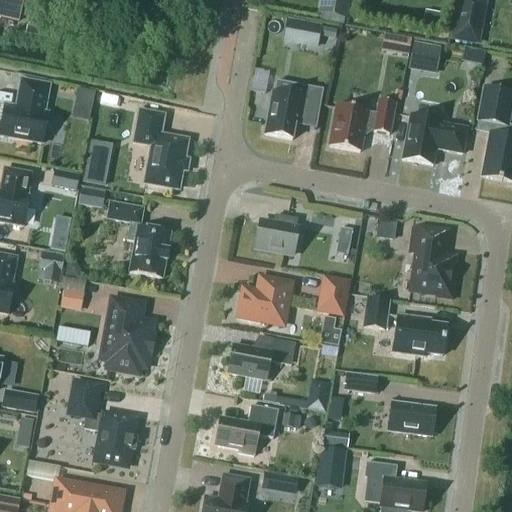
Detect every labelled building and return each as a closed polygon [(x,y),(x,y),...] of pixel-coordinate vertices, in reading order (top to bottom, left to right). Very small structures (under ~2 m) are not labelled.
[(320,0),(317,16),(347,21),(350,0),(320,0)] [(484,0),(459,0),(452,40),(476,44),(484,0)] [(287,21),(283,41),(317,48),(321,28),(287,21)] [(321,28),(320,36),(334,39),(335,31),(321,28)] [(397,39),(395,52),(408,55),(411,41),(397,39)] [(407,71),(435,76),(441,49),(413,44),(407,71)] [(480,66),(483,54),(463,49),(461,62),(480,66)] [(265,94),(266,71),(251,71),(250,93),(265,94)] [(0,137),(42,145),(47,116),(43,115),(48,87),(21,82),(16,110),(4,108),(1,122),(0,122),(0,137)] [(271,94),(264,137),(292,142),(295,127),(316,131),(323,92),(276,83),(274,95),(271,94)] [(501,182),(511,184),(511,128),(507,127),(511,102),(511,94),(484,89),(477,123),(491,126),(481,179),(501,183),(501,182)] [(81,93),(79,107),(92,109),(95,95),(81,93)] [(329,149),(360,154),(364,131),(373,133),(373,134),(389,137),(395,105),(379,102),(376,115),(367,114),(367,113),(336,107),(329,149)] [(134,145),(151,148),(144,185),(178,191),(187,142),(159,137),(163,117),(139,113),(134,145)] [(441,124),(410,117),(401,162),(432,168),(435,151),(443,152),(442,153),(462,156),(467,131),(441,126),(441,124)] [(0,224),(23,228),(28,199),(27,198),(31,175),(4,171),(0,191),(0,224)] [(79,177),(58,173),(54,192),(75,196),(79,177)] [(77,206),(101,211),(105,194),(81,189),(77,206)] [(129,275),(161,281),(170,235),(139,230),(142,211),(109,205),(107,221),(130,225),(126,243),(134,244),(129,275)] [(273,227),(259,224),(255,250),(292,257),(297,231),(294,231),(296,222),(274,218),(273,227)] [(377,243),(394,245),(395,228),(380,226),(377,243)] [(446,234),(413,229),(409,254),(415,255),(410,293),(435,297),(435,300),(452,302),(454,285),(451,285),(455,259),(443,258),(446,234)] [(352,234),(340,232),(337,246),(350,248),(352,234)] [(0,315),(7,317),(13,286),(11,286),(16,260),(0,256),(0,315)] [(63,260),(42,257),(39,274),(61,277),(63,260)] [(238,319),(282,328),(290,286),(260,281),(257,294),(243,292),(238,319)] [(318,313),(341,318),(348,285),(324,281),(318,313)] [(80,299),(62,296),(59,312),(77,315),(80,299)] [(362,330),(385,333),(389,302),(365,299),(362,330)] [(144,369),(152,326),(138,324),(141,308),(112,302),(101,361),(109,363),(108,371),(137,376),(138,368),(144,369)] [(445,328),(429,326),(430,322),(397,318),(392,355),(425,359),(425,356),(441,358),(445,328)] [(340,324),(322,322),(318,354),(336,357),(340,324)] [(90,335),(58,329),(55,343),(87,349),(90,335)] [(268,354),(232,347),(227,376),(265,383),(269,364),(290,368),(294,346),(271,342),(268,354)] [(81,363),(84,349),(72,346),(69,360),(81,363)] [(342,393),(374,397),(377,379),(345,374),(342,393)] [(93,414),(98,389),(74,385),(69,416),(86,419),(84,431),(100,434),(95,464),(126,469),(135,422),(93,414)] [(307,405),(306,411),(326,414),(330,391),(314,388),(312,405),(307,404),(307,405)] [(2,409),(34,414),(37,398),(5,393),(2,409)] [(263,397),(262,404),(274,406),(275,399),(263,397)] [(299,430),(304,408),(283,403),(278,426),(299,430)] [(338,421),(339,403),(329,403),(329,421),(338,421)] [(434,410),(391,405),(387,433),(431,439),(431,436),(434,436),(435,424),(433,423),(434,410)] [(277,413),(250,408),(247,425),(219,420),(214,448),(238,453),(238,456),(253,459),(257,438),(272,441),(277,413)] [(322,447),(347,450),(349,436),(323,433),(322,447)] [(319,473),(333,475),(337,453),(322,451),(319,473)] [(394,483),(396,469),(366,465),(364,480),(383,483),(380,509),(381,509),(381,511),(421,511),(424,487),(394,483)] [(220,494),(221,495),(220,502),(205,500),(202,511),(245,511),(247,507),(245,507),(249,482),(222,477),(219,492),(220,494)] [(118,511),(121,496),(57,484),(51,511),(118,511)] [(0,499),(0,511),(16,511),(18,503),(0,499)]
